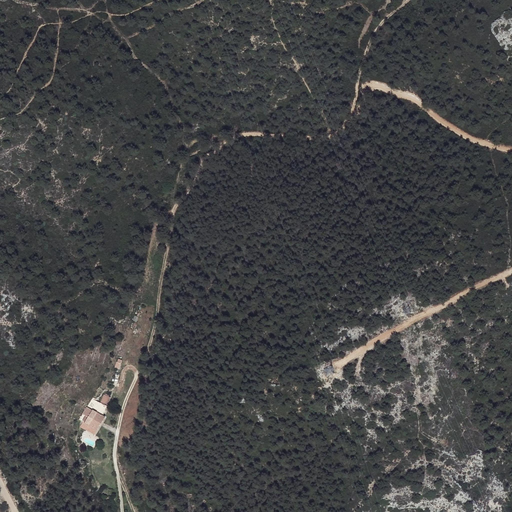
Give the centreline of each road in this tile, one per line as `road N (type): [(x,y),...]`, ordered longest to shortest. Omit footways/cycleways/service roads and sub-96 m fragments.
road 1 (track): [(121,511),(121,410),(152,337),(171,214),(199,163),(239,132),(336,138),(350,130),(373,87),(410,97),(480,145),(511,150)]
road 2 (track): [(511,273),(345,358)]
road 3 (track): [(354,113),(375,33),(410,0)]
